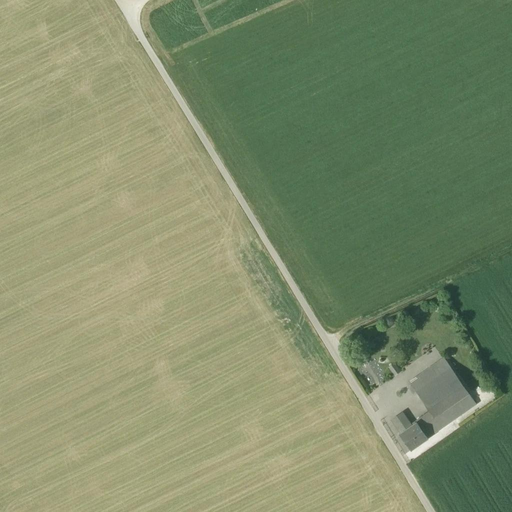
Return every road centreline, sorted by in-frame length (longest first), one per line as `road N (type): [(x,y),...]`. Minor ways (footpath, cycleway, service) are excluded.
road 1 (track): [(117,0),(325,339)]
road 2 (track): [(325,339),(511,250)]
